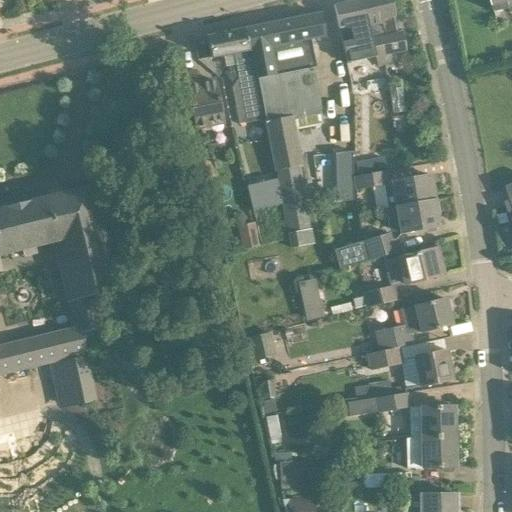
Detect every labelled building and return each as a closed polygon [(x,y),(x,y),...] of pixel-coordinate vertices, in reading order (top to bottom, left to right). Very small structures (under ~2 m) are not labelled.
[(390,0),(366,0),(362,1),(375,57),(377,67),(389,64),(388,55),(406,52),(402,33),(397,34),(393,17),(394,17),(390,0)] [(511,0),(490,0),(494,14),(509,10),(511,15),(511,0)] [(346,65),(375,57),(362,1),(333,7),(341,43),(346,65)] [(321,16),(283,23),(244,31),(250,54),(256,79),(312,68),(315,67),(309,39),(325,35),(321,16)] [(247,54),(250,54),(244,31),(206,39),(210,59),(233,54),(238,80),(232,89),(234,103),(238,126),(261,121),(247,54)] [(183,75),(194,129),(207,126),(206,122),(222,118),(223,123),(224,123),(216,83),(199,86),(197,73),(183,75)] [(292,116),(290,109),(268,116),(283,214),(306,209),(295,133),(292,116)] [(292,116),(295,133),(321,127),(318,111),(292,116)] [(115,184),(141,177),(134,152),(108,159),(115,184)] [(357,178),(366,176),(364,162),(354,164),(357,178)] [(396,209),(396,210),(434,203),(430,177),(391,184),(388,185),(385,173),(366,176),(357,178),(354,178),(356,192),(383,187),(386,210),(396,209)] [(252,212),(281,204),(276,180),(246,188),(252,212)] [(92,187),(44,199),(54,238),(55,238),(79,332),(79,334),(81,333),(98,329),(90,297),(118,290),(92,187)] [(54,238),(44,199),(0,210),(0,374),(86,353),(81,333),(79,334),(79,332),(0,351),(0,251),(20,246),(21,251),(20,251),(22,258),(24,258),(22,252),(32,250),(32,248),(31,249),(30,244),(54,238)] [(434,203),(396,210),(401,235),(438,228),(434,203)] [(306,209),(283,214),(289,249),(313,245),(306,209)] [(255,224),(236,228),(240,250),(259,246),(255,224)] [(389,236),(333,250),(338,269),(399,254),(396,241),(391,242),(389,236)] [(37,255),(35,249),(32,250),(22,252),(24,258),(37,255)] [(392,289),(443,277),(436,250),(384,263),(391,289),(365,296),(368,309),(395,302),(392,289)] [(421,334),(451,327),(444,300),(401,310),(406,329),(408,336),(409,336),(420,333),(421,334)] [(323,318),(320,305),(305,308),(308,322),(323,318)] [(408,336),(406,329),(376,336),(380,354),(398,349),(411,346),(409,336),(408,336)] [(269,334),(247,339),(253,362),(275,356),(269,334)] [(380,354),(367,357),(371,373),(402,365),(398,349),(380,354)] [(413,359),(419,388),(452,381),(446,352),(413,359)] [(391,396),(388,381),(367,385),(368,387),(352,389),(354,402),(370,399),(391,396)] [(256,385),(260,401),(275,398),(271,382),(256,385)] [(406,395),(376,400),(378,414),(408,409),(406,395)] [(273,400),(260,403),(262,415),(276,413),(273,400)] [(413,440),(421,439),(454,438),(453,408),(412,409),(413,440)] [(268,439),(280,436),(276,416),(264,419),(268,439)] [(454,438),(421,439),(422,469),(454,469),(454,438)] [(278,464),(278,466),(279,491),(295,490),(294,463),(290,463),(278,464)] [(362,476),(362,490),(380,490),(411,488),(410,475),(379,476),(362,476)] [(455,511),(455,496),(404,497),(404,511),(455,511)] [(313,511),(313,497),(291,498),(291,511),(313,511)]
